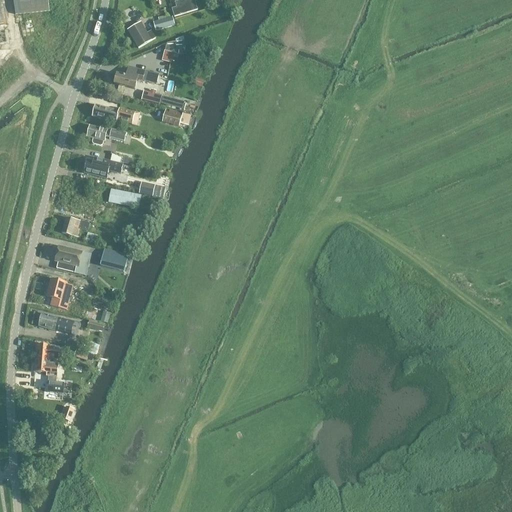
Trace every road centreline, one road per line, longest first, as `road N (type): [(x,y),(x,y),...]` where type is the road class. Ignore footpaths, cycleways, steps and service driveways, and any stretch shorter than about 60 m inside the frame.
road 1 (track): [(177,511),(191,437),(244,343),(297,221),(357,117),(389,83),(384,40),(402,0)]
road 2 (track): [(134,511),(210,295),(276,153),(273,94),(313,0)]
road 3 (tertiary): [(17,511),(9,392),(16,324),(72,97),(105,0)]
